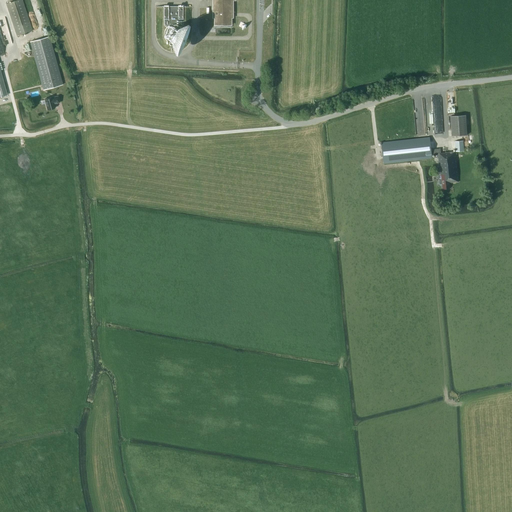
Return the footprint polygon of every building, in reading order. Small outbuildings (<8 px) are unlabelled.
[(22,0),(17,0),(6,4),(17,36),(32,30),(22,0)] [(215,18),(215,25),(231,25),(231,18),(233,18),(233,0),(235,0),(213,0),(213,18),(215,18)] [(164,25),(167,28),(166,29),(165,31),(164,33),(164,35),(164,37),(165,38),(166,40),(168,42),(169,43),(171,44),(173,44),(175,44),(177,43),(179,43),(181,41),(182,40),(183,38),(184,36),(184,34),(183,32),(183,30),(182,28),(181,27),(183,25),(183,5),(179,5),(179,6),(169,6),(169,5),(164,5),(164,25)] [(41,6),(35,8),(39,24),(45,23),(41,6)] [(30,42),(43,90),(63,84),(49,36),(30,42)] [(44,99),(47,110),(55,108),(54,104),(60,102),(58,96),(52,97),(44,99)] [(428,133),(435,133),(433,97),(425,97),(426,121),(427,121),(428,133)] [(450,116),(452,136),(467,135),(465,115),(450,116)] [(438,157),(440,175),(441,175),(443,189),(450,188),(449,183),(459,182),(455,152),(441,153),(440,149),(436,149),(431,150),(429,137),(398,140),(382,142),(384,163),(401,162),(422,159),(432,158),(431,155),(434,154),(435,158),(438,157)] [(455,151),(464,151),(463,141),(455,141),(455,151)]
